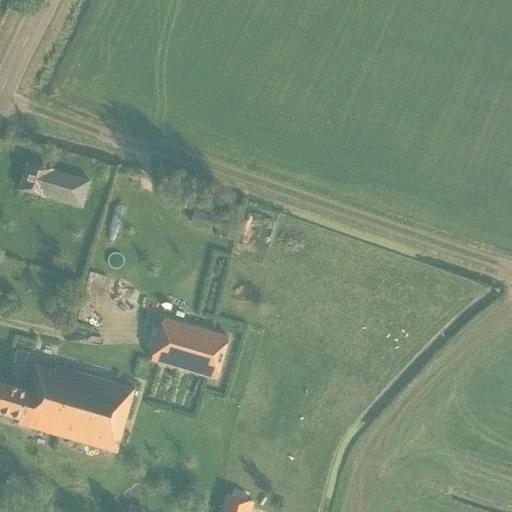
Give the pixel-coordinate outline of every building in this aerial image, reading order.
[(64,173),(25,162),(17,192),(45,200),(46,197),(82,207),(89,181),(106,186),(112,166),(69,154),(64,173)] [(156,196),(151,220),(168,223),(173,199),(156,196)] [(209,229),(213,215),(193,209),(189,224),(209,229)] [(239,213),(235,227),(256,233),(260,218),(239,213)] [(18,316),(29,320),(36,301),(26,297),(18,316)] [(85,322),(91,305),(82,302),(76,319),(85,322)] [(159,318),(147,360),(215,379),(226,336),(159,318)] [(134,388),(83,374),(54,365),(53,370),(34,365),(26,390),(0,383),(0,414),(17,420),(16,424),(115,452),(119,436),(129,407),(134,388)] [(250,511),(253,502),(224,494),(219,511),(250,511)]
